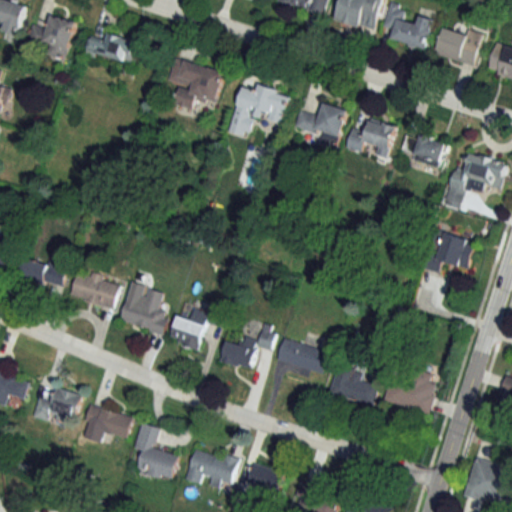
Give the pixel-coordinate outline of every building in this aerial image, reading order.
[(29,5),(13,0),(3,0),(1,6),(0,6),(0,28),(21,34),(29,5)] [(329,0),(279,0),(325,15),(329,0)] [(385,0),(343,0),(338,19),(376,30),(385,0)] [(393,39),(429,49),(437,20),(422,16),(419,24),(405,20),(409,6),(393,2),(386,26),(396,29),(393,39)] [(50,27),(35,23),(31,42),(50,46),(48,53),(70,58),(79,22),(53,15),(50,27)] [(483,38),(446,28),(439,54),(475,65),(483,38)] [(89,53),(135,64),(140,41),(108,33),(107,40),(93,36),(89,53)] [(491,71),(511,77),(511,46),(499,43),(491,71)] [(230,71),(186,60),(185,66),(175,64),(171,80),(182,83),(177,104),(197,109),(200,99),(221,104),(230,71)] [(0,114),(6,116),(14,88),(1,84),(5,70),(0,68),(0,114)] [(244,87),(231,131),(253,137),(259,116),(286,124),(295,92),(259,82),(257,90),(244,87)] [(350,110),(326,103),(323,115),(303,109),(297,129),(341,142),(350,110)] [(398,125),(371,118),(368,131),(354,127),(349,147),(365,151),(367,142),(392,149),(398,125)] [(449,143),(410,132),(405,150),(416,154),(415,160),(442,168),(449,143)] [(462,209),(468,187),(501,195),(510,162),(473,152),(468,170),(457,167),(447,204),(462,209)] [(0,227),(1,224),(0,224),(0,267),(10,269),(14,251),(0,247),(0,227)] [(478,242),(448,232),(445,241),(437,238),(428,266),(442,270),(445,261),(470,269),(478,242)] [(70,271),(29,255),(22,275),(63,291),(70,271)] [(116,309),(124,282),(80,270),(73,296),(116,309)] [(165,334),(172,305),(163,303),(166,290),(133,282),(122,323),(165,334)] [(200,349),(209,321),(212,322),(215,314),(194,307),(191,317),(180,314),(172,340),(200,349)] [(222,361),(254,369),(260,347),(273,350),(279,327),(266,323),(262,339),(248,336),(246,345),(228,340),(222,361)] [(333,351),(286,338),(280,360),(326,373),(333,351)] [(0,403),(11,405),(13,396),(27,399),(32,379),(0,372),(0,363),(1,361),(0,361),(0,403)] [(330,393),(374,408),(381,386),(365,381),(367,374),(340,364),(330,393)] [(431,413),(439,383),(430,381),(432,374),(418,370),(415,383),(392,377),(386,402),(431,413)] [(511,401),(511,377),(508,376),(501,398),(511,401)] [(78,417),(85,394),(58,387),(55,400),(42,396),(36,416),(53,421),(55,411),(78,417)] [(130,437),(136,416),(92,405),(88,422),(98,424),(96,435),(107,438),(109,431),(130,437)] [(181,455),(157,449),(163,428),(143,423),(137,448),(146,450),(140,471),(174,480),(181,455)] [(188,479),(207,485),(223,489),(225,482),(235,485),(242,460),(197,447),(188,479)] [(507,506),(511,484),(511,466),(476,458),(467,496),(507,506)] [(281,492),(287,472),(256,463),(250,482),(281,492)] [(322,511),(329,486),(303,479),(296,504),(322,511)]
